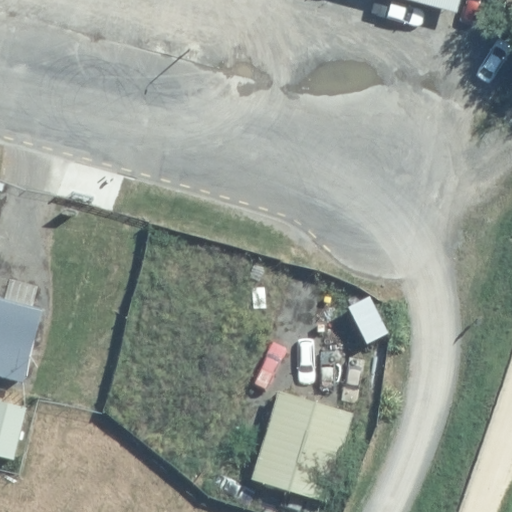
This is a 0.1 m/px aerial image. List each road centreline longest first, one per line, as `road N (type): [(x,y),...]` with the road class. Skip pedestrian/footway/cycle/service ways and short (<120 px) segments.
road 1 (residential): [(386,187),(0,81)]
road 2 (unclassified): [(511,177),(474,193),(386,187)]
